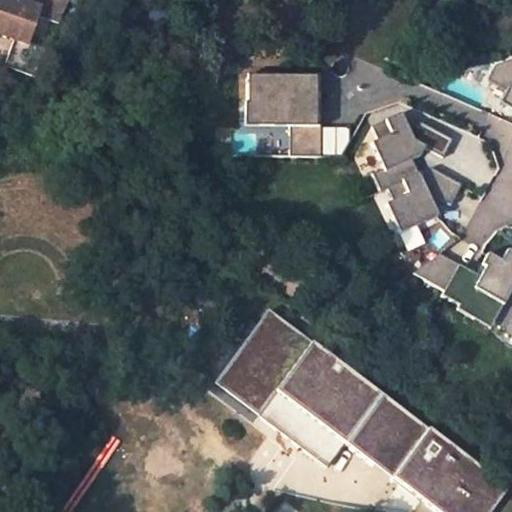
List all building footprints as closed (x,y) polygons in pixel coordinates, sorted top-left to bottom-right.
[(66,0),(33,0),(31,6),(14,0),(0,0),(0,35),(13,40),(2,68),(32,78),(44,49),(26,43),(35,17),(56,24),(66,0)] [(56,24),(35,17),(26,43),(44,49),(56,24)] [(511,62),(495,67),(487,82),(511,95),(511,97),(505,110),(511,113),(511,62)] [(312,122),(313,77),(247,75),(246,104),(244,104),(243,125),(289,126),(288,157),(319,158),(320,122),(312,122)] [(431,205),(440,201),(449,206),(461,186),(429,168),(417,174),(411,160),(419,157),(424,148),(441,158),(451,140),(418,122),(416,125),(401,116),(400,114),(370,128),(376,141),(370,144),(382,169),(370,175),(378,192),(385,189),(391,201),(384,205),(397,234),(436,216),(431,205)] [(511,251),(506,248),(500,261),(486,253),(478,266),(483,269),(479,276),(440,254),(412,274),(442,292),(439,296),(457,306),(455,310),(473,320),(486,297),(502,306),(511,288),(511,251)] [(486,297),(473,320),(489,329),(502,306),(486,297)] [(435,511),(485,511),(504,486),(269,310),(215,384),(324,465),(342,441),(370,463),(377,453),(394,467),(387,476),(435,511)]
